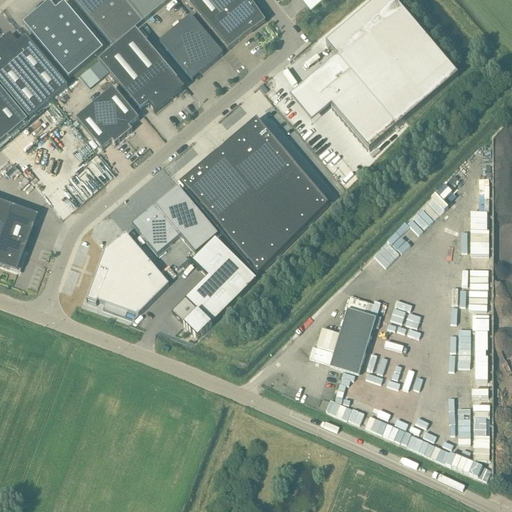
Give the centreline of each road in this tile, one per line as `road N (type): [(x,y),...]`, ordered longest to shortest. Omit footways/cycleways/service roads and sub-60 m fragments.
road 1 (unclassified): [(492,511),(213,383),(40,317)]
road 2 (unclassified): [(265,0),(286,24),(285,47),(72,232),(40,317)]
